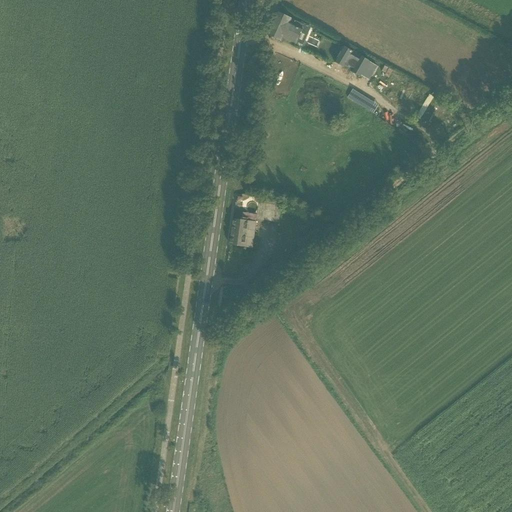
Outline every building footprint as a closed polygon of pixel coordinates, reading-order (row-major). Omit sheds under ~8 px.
[(277,11),(267,34),(283,42),(284,39),(296,44),(303,30),(290,24),(293,19),(277,11)] [(348,54),(339,50),(330,65),(339,70),(340,68),(348,72),(347,74),(356,79),(365,64),(356,59),(355,61),(347,56),(348,54)] [(349,91),(346,99),(374,112),(378,103),(349,91)] [(426,144),(423,136),(416,135),(410,140),(412,148),(419,150),(420,150),(423,147),(426,144)] [(233,219),(229,245),(254,249),(254,244),(256,232),(259,233),(260,227),(257,226),(257,222),(233,219)]
